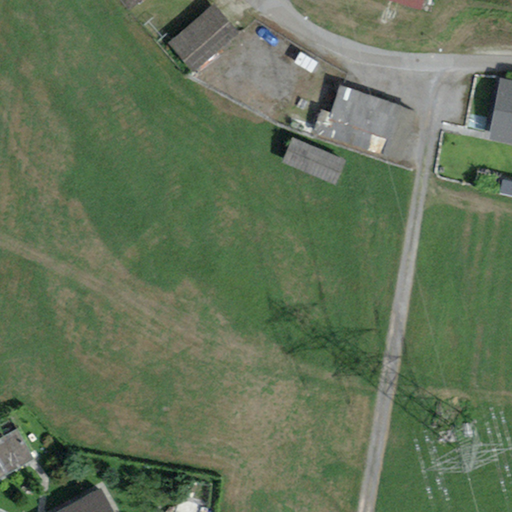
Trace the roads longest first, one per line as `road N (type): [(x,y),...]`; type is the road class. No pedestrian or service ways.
road 1 (unclassified): [(364,511),(439,63)]
road 2 (residential): [(259,0),(344,48),(439,63)]
